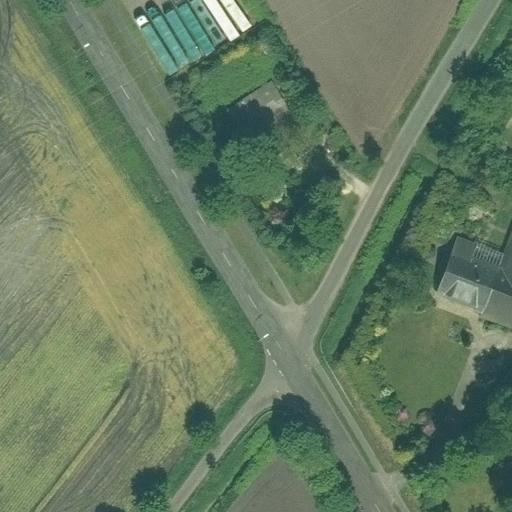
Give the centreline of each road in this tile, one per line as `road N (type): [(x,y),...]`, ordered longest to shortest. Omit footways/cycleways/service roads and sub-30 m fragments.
road 1 (tertiary): [(70,0),(289,358)]
road 2 (residential): [(498,0),(289,358)]
road 3 (track): [(170,511),(289,358)]
road 4 (tertiary): [(289,358),(382,511)]
